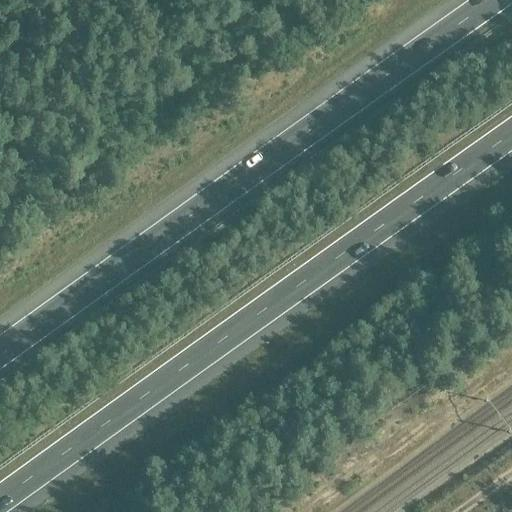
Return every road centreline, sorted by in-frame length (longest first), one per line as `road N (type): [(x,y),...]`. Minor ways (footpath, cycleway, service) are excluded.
road 1 (motorway): [(0,504),(511,137)]
road 2 (motorway): [(494,0),(0,352)]
